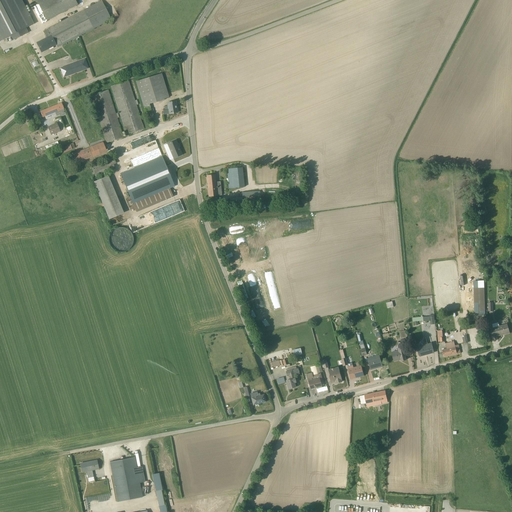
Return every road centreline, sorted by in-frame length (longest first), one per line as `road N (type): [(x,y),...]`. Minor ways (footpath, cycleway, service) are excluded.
road 1 (unclassified): [(277,415),(202,211),(188,52)]
road 2 (unclassified): [(511,348),(277,415)]
road 3 (unclassified): [(71,451),(277,415)]
road 4 (unclassified): [(0,127),(36,103),(188,52)]
road 5 (unclassified): [(338,0),(188,52)]
